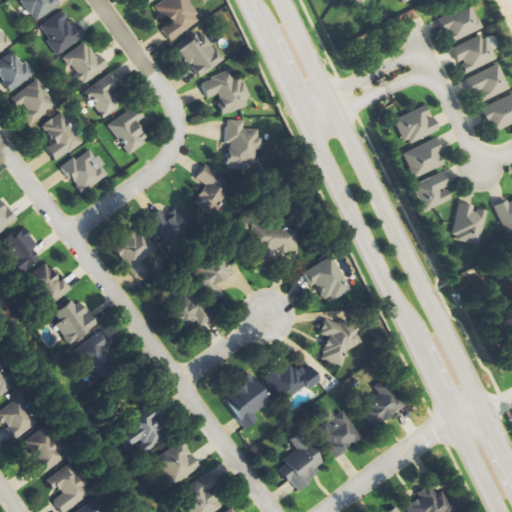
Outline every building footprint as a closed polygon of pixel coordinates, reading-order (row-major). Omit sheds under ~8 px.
[(21,0),(34,22),(60,7),(56,0),(21,0)] [(170,42),(201,21),(186,0),(165,0),(154,8),(165,24),(160,27),(170,42)] [(439,21),(450,45),(484,29),(472,5),(439,21)] [(73,25),(63,11),(39,27),(58,55),(85,37),(76,23),(73,25)] [(0,53),(12,45),(0,28),(0,53)] [(206,34),(199,39),(195,33),(176,46),(198,79),(224,61),(206,34)] [(498,60),(485,34),(453,50),(465,76),(498,60)] [(62,57),(81,86),(108,68),(99,53),(94,57),(85,42),(62,57)] [(0,60),(0,78),(10,93),(36,75),(26,61),(22,64),(13,51),(0,60)] [(511,89),(499,65),(467,81),(479,106),(511,89)] [(223,115),(251,107),(242,78),(233,81),(231,72),(201,82),(206,99),(217,96),(223,115)] [(103,119),(127,102),(108,75),(84,93),(103,119)] [(12,99),(33,126),(58,106),(37,80),(12,99)] [(511,125),(511,96),(484,108),(494,133),(511,125)] [(440,130),(432,116),(426,105),(394,122),(407,147),(440,130)] [(144,119),(135,106),(108,126),(129,155),(149,140),(137,124),(144,119)] [(46,149),(56,163),(85,142),(64,112),(42,127),(53,144),(46,149)] [(244,121),(226,121),(226,145),(227,145),(227,166),(257,166),(257,151),(260,151),(260,130),(244,130),(244,121)] [(445,166),(440,154),(443,153),(437,140),(402,153),(412,179),(445,166)] [(63,167),(80,194),(109,175),(92,148),(63,167)] [(193,205),(209,215),(230,182),(205,166),(195,182),(204,188),(193,205)] [(423,212),(452,202),(447,188),(450,187),(445,173),(414,184),(423,212)] [(0,233),(16,221),(0,198),(0,233)] [(511,200),(494,208),(509,241),(511,239),(511,200)] [(451,244),(479,250),(487,212),(476,209),(476,207),(459,203),(451,244)] [(153,223),(163,245),(196,230),(186,209),(153,223)] [(298,230),(252,226),(250,246),(259,247),(258,256),(254,256),(253,263),(270,265),(271,251),(296,253),(298,230)] [(51,307),(70,291),(46,261),(43,264),(33,251),(39,246),(23,227),(1,245),(51,307)] [(140,288),(166,272),(155,255),(157,254),(140,227),(112,244),(140,288)] [(350,288),(330,257),(302,275),(311,290),(316,287),(327,303),(350,288)] [(181,295),(177,324),(209,328),(211,311),(201,310),(202,297),(181,295)] [(56,326),(67,346),(96,329),(78,299),(55,313),(61,323),(56,326)] [(362,326),(338,321),(338,323),(324,320),(320,336),(327,338),(321,361),(344,366),(347,349),(356,351),(362,326)] [(89,371),(111,362),(104,347),(110,344),(105,333),(78,345),(89,371)] [(308,386),(311,390),(322,381),(309,364),(298,374),(288,362),(265,380),(284,404),(308,386)] [(0,397),(15,388),(0,363),(0,397)] [(225,399),(246,430),(258,422),(253,415),(272,402),(252,373),(237,383),(241,388),(225,399)] [(378,396),(370,400),(373,407),(366,410),(373,426),(402,413),(388,380),(373,386),(378,396)] [(0,423),(11,442),(37,426),(21,398),(0,410),(0,423)] [(133,415),(136,445),(143,444),(143,448),(163,446),(159,412),(133,415)] [(362,440),(343,412),(317,431),(335,458),(362,440)] [(68,459),(48,427),(25,441),(37,460),(33,463),(42,476),(68,459)] [(296,493),(321,476),(316,469),(323,464),(302,433),(290,441),(298,453),(279,466),(296,493)] [(155,457),(168,486),(200,472),(188,443),(155,457)] [(46,480),(56,495),(52,498),(60,511),(66,511),(93,495),(78,471),(75,473),(71,465),(46,480)] [(188,511),(216,511),(222,509),(210,491),(216,486),(208,474),(183,491),(193,506),(187,510),(188,511)] [(452,511),(446,490),(435,493),(434,489),(415,495),(418,502),(407,505),(408,511),(452,511)] [(102,511),(96,501),(76,511),(102,511)]
